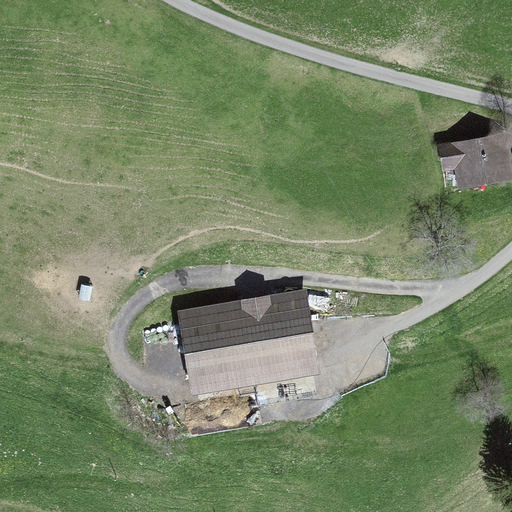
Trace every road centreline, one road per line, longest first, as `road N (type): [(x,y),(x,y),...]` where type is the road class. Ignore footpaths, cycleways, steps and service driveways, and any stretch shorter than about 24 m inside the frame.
road 1 (track): [(176,0),(251,37),(511,106)]
road 2 (track): [(511,246),(455,292),(331,357)]
